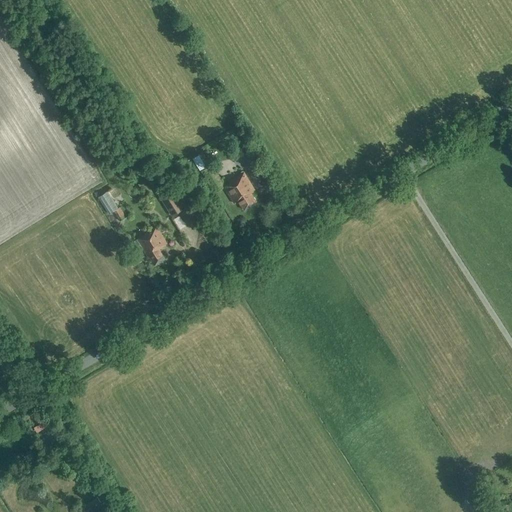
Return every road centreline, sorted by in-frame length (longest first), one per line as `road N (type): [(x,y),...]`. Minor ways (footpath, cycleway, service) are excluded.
road 1 (tertiary): [(0,412),(511,108)]
road 2 (track): [(404,174),(511,343)]
